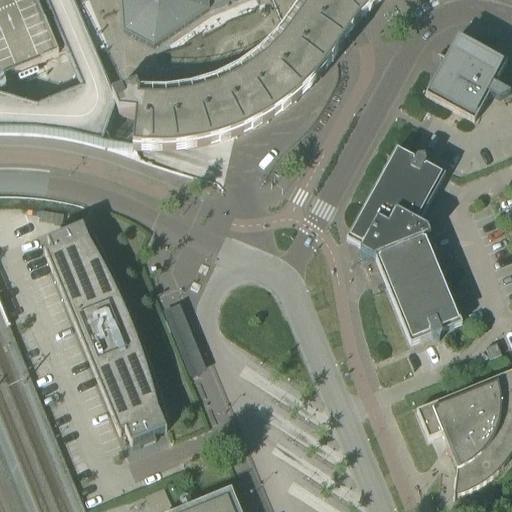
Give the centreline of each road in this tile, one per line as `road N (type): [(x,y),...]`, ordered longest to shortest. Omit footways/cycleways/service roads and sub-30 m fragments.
road 1 (residential): [(283,282),(117,205),(47,188)]
road 2 (tertiary): [(380,511),(283,282)]
road 3 (residential): [(283,282),(390,85)]
road 4 (residential): [(511,20),(463,10),(431,22),(390,85)]
